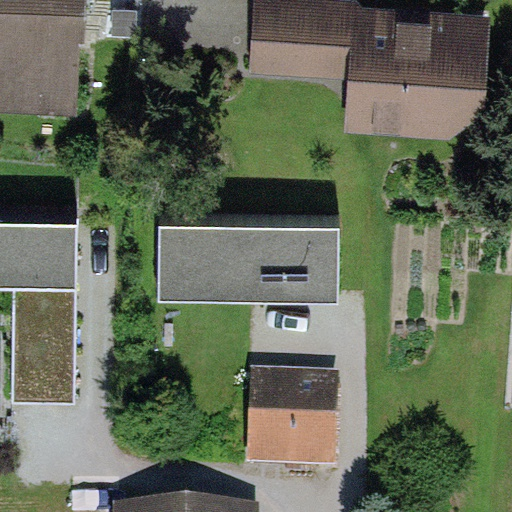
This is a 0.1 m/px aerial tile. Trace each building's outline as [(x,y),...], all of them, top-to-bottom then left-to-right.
[(0,0),(0,108),(80,115),(89,0),(0,0)] [(500,7),(349,0),(266,0),(263,73),(326,76),(357,130),(455,135),(496,101),(500,7)] [(347,290),(347,214),(158,214),(158,290),(347,290)] [(83,394),(87,218),(0,215),(0,279),(21,279),(19,393),(83,394)] [(343,380),(260,378),(258,463),(341,465),(343,380)]
